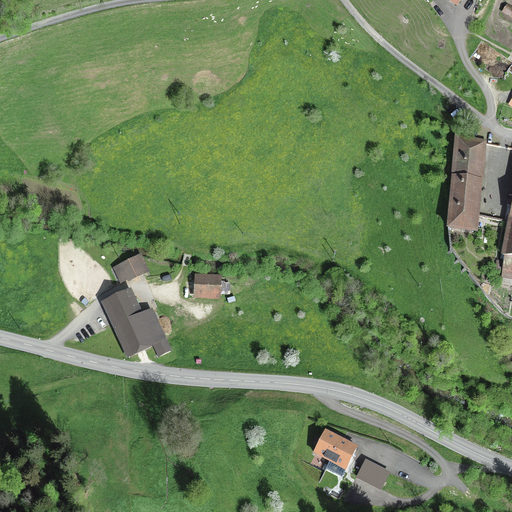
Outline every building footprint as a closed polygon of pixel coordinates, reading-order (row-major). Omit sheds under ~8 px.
[(511,10),(507,7),(503,13),(511,19),(511,16),(511,10)] [(456,138),(450,202),(478,204),(483,144),(456,138)] [(478,204),(450,202),(447,229),(475,232),(478,204)] [(501,279),(511,280),(511,217),(510,217),(502,256),(500,255),(499,260),(503,261),(501,271),(502,271),(501,279)] [(127,280),(128,282),(142,275),(135,259),(113,269),(120,283),(127,280)] [(219,279),(191,279),(190,301),(218,301),(219,279)] [(158,358),(169,352),(150,312),(140,316),(129,292),(103,304),(128,358),(129,358),(128,357),(153,345),(158,358)] [(313,454),(347,471),(358,448),(325,432),(313,454)] [(358,477),(380,489),(387,475),(365,464),(358,477)]
